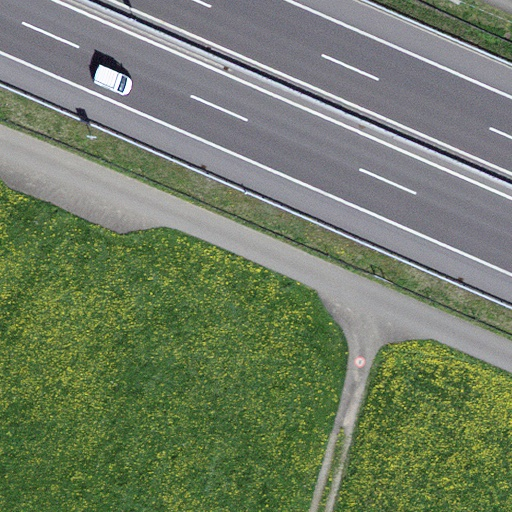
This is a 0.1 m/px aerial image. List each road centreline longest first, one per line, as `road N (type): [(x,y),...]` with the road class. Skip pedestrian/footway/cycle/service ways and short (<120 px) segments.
road 1 (motorway): [(0,10),(511,235)]
road 2 (unclassified): [(0,146),(511,360)]
road 3 (motorway): [(511,138),(195,0)]
